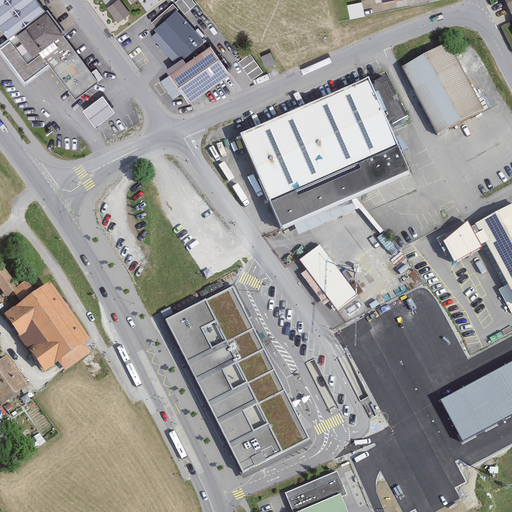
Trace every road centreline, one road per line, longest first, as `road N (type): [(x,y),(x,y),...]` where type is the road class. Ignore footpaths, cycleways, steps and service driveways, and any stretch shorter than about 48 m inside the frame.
road 1 (secondary): [(199,470),(52,198)]
road 2 (residential): [(174,132),(326,331)]
road 3 (residential): [(382,45),(471,213),(511,192)]
road 4 (residential): [(174,132),(382,45)]
road 5 (residential): [(174,132),(71,0)]
road 6 (residential): [(102,346),(40,244),(13,217)]
road 7 (residential): [(52,198),(174,132)]
